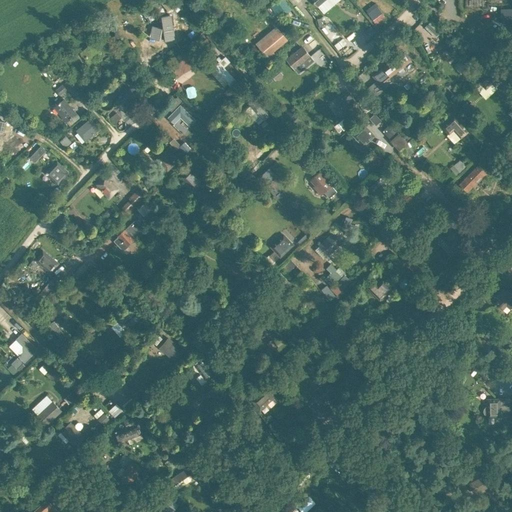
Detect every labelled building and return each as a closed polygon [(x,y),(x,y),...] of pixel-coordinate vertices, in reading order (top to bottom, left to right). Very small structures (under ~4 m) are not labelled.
[(142,11),(146,17),(154,12),(155,15),(159,12),(161,15),(165,13),(162,7),(160,8),(155,0),(150,0),(141,5),(144,10),(142,11)] [(291,9),(284,0),(277,0),(270,6),(279,18),(291,9)] [(376,6),(367,13),(373,20),(382,13),(376,6)] [(192,30),(187,34),(192,39),(196,36),(192,30)] [(272,43),(268,47),(266,44),(261,48),(272,61),(277,57),(272,52),(287,40),(283,35),(278,38),(276,35),(269,40),(272,43)] [(97,38),(80,53),(90,64),(98,58),(100,60),(109,53),(97,38)] [(286,59),(295,70),(311,57),(302,46),(286,59)] [(403,54),(383,69),(389,77),(409,61),(403,54)] [(111,55),(102,62),(108,69),(117,61),(111,55)] [(220,62),(215,66),(221,73),(229,82),(227,83),(231,87),(237,81),(223,65),(225,63),(220,57),(217,59),(220,62)] [(478,82),(486,90),(492,84),(496,88),(504,80),(501,76),(493,68),(478,82)] [(278,69),(271,75),(276,82),(283,76),(278,69)] [(444,77),(452,85),(460,76),(452,69),(444,77)] [(123,79),(130,87),(137,81),(130,72),(123,79)] [(110,91),(117,99),(130,88),(123,80),(110,91)] [(56,90),(60,95),(66,90),(63,85),(56,90)] [(195,97),(196,95),(195,88),(192,87),(187,88),(186,90),(187,97),(190,99),(195,97)] [(228,90),(222,95),(226,100),(232,94),(228,90)] [(347,90),(335,100),(346,114),(359,104),(347,90)] [(255,96),(248,103),(264,119),(271,112),(265,106),(262,108),(259,105),(262,103),(255,96)] [(177,97),(168,107),(172,111),(182,101),(177,97)] [(54,107),(66,122),(76,113),(64,99),(54,107)] [(462,109),(467,115),(472,111),(472,110),(476,107),(472,102),(469,104),(467,101),(461,105),(464,108),(462,109)] [(180,117),(190,126),(196,120),(181,105),(168,118),(174,124),(180,117)] [(110,117),(115,122),(121,117),(116,112),(110,117)] [(375,113),(369,118),(376,125),(382,120),(375,113)] [(455,116),(442,127),(449,135),(454,131),(461,139),(469,132),(455,116)] [(76,130),(85,141),(100,129),(91,118),(76,130)] [(364,123),(352,135),(364,147),(376,135),(364,123)] [(390,124),(383,131),(391,140),(398,134),(390,124)] [(145,132),(140,136),(145,142),(150,137),(145,132)] [(66,136),(60,142),(64,147),(71,142),(66,136)] [(181,145),(179,147),(186,154),(191,149),(185,142),(181,145)] [(29,157),(35,163),(46,151),(40,145),(29,157)] [(159,156),(156,159),(167,171),(179,160),(171,152),(167,155),(163,152),(160,155),(159,154),(158,155),(159,156)] [(469,152),(464,156),(470,162),(475,158),(469,152)] [(298,159),(308,171),(314,166),(304,153),(298,159)] [(461,160),(450,169),(456,176),(467,168),(461,160)] [(46,172),(58,184),(68,172),(57,161),(46,172)] [(459,184),(467,192),(486,173),(478,165),(459,184)] [(182,176),(186,180),(189,184),(190,184),(195,189),(204,180),(191,167),(182,176)] [(321,195),(324,193),(329,198),(337,191),(320,172),(311,180),(318,188),(316,189),(321,195)] [(380,174),(367,186),(372,192),(374,189),(384,181),(385,180),(380,174)] [(95,185),(109,199),(120,189),(106,175),(95,185)] [(458,225),(451,216),(447,220),(455,228),(458,225)] [(118,236),(127,246),(136,238),(134,235),(141,228),(134,221),(118,236)] [(443,239),(456,254),(466,244),(453,230),(443,239)] [(315,249),(324,259),(342,242),(332,233),(315,249)] [(270,247),(280,258),(294,244),(284,234),(270,247)] [(35,260),(51,273),(59,263),(43,251),(35,260)] [(271,266),(275,262),(269,255),(264,259),(271,266)] [(385,259),(381,263),(384,267),(383,268),(387,273),(392,267),(388,263),(385,259)] [(325,268),(330,272),(322,280),(337,295),(351,280),(331,261),(325,268)] [(501,267),(507,273),(511,269),(506,263),(501,267)] [(232,272),(254,281),(257,274),(235,264),(232,272)] [(268,284),(275,291),(287,279),(280,272),(268,284)] [(41,291),(49,298),(58,287),(55,285),(61,278),(56,274),(41,291)] [(368,287),(380,300),(391,288),(383,280),(378,285),(374,281),(368,287)] [(331,301),(336,295),(325,285),(319,290),(331,301)] [(496,296),(500,299),(497,303),(503,308),(506,305),(510,308),(511,305),(511,298),(511,291),(509,289),(506,293),(502,290),(496,296)] [(199,316),(204,318),(209,301),(196,297),(192,310),(200,312),(199,316)] [(346,300),(341,306),(349,314),(354,309),(346,300)] [(117,321),(127,332),(140,319),(131,309),(117,321)] [(341,319),(328,333),(337,342),(338,341),(343,346),(349,340),(344,335),(351,328),(341,319)] [(49,324),(62,341),(67,337),(54,320),(49,324)] [(24,361),(37,349),(22,334),(9,346),(24,361)] [(247,343),(241,347),(249,358),(266,345),(258,334),(252,339),(251,337),(245,341),(247,343)] [(159,348),(175,362),(184,351),(168,337),(159,348)] [(278,347),(272,339),(266,343),(272,351),(278,347)] [(183,347),(188,351),(192,346),(187,342),(183,347)] [(194,364),(193,366),(194,368),(195,370),(198,372),(200,372),(201,374),(197,377),(202,385),(207,381),(205,379),(215,372),(203,357),(194,364)] [(12,364),(16,369),(22,363),(17,358),(12,364)] [(21,372),(26,367),(23,364),(18,369),(21,372)] [(277,392),(284,386),(283,386),(276,377),(268,383),(277,392)] [(313,391),(317,395),(323,402),(336,391),(329,384),(327,385),(324,382),(313,391)] [(252,401),(260,410),(275,397),(267,388),(252,401)] [(71,393),(66,398),(71,404),(77,398),(71,393)] [(487,417),(511,416),(510,398),(486,399),(487,406),(486,407),(484,408),(483,410),(483,412),(485,415),(486,415),(487,416),(487,417)] [(315,400),(310,405),(313,409),(319,404),(315,400)] [(53,401),(38,415),(47,425),(62,411),(53,401)] [(109,410),(115,417),(123,409),(117,403),(109,410)] [(110,419),(104,413),(98,419),(103,425),(110,419)] [(116,432),(120,443),(140,435),(136,424),(134,424),(131,417),(124,420),(127,427),(116,432)] [(60,431),(75,446),(85,436),(70,421),(60,431)] [(174,431),(177,442),(188,438),(185,428),(174,431)] [(258,448),(249,441),(243,449),(252,456),(258,448)] [(95,464),(101,457),(95,451),(89,458),(95,464)] [(142,468),(123,455),(120,460),(128,466),(120,477),(130,484),(142,468)] [(171,479),(178,489),(193,479),(185,469),(171,479)] [(486,478),(484,479),(482,475),(468,482),(474,494),(488,487),(486,483),(488,482),(491,490),(497,487),(491,474),(486,477),(486,478)] [(243,498),(235,488),(235,487),(225,496),(235,507),(243,498)] [(153,500),(170,511),(173,511),(179,504),(159,491),(153,500)] [(33,511),(45,511),(47,511),(57,511),(58,511),(47,499),(33,511)]
